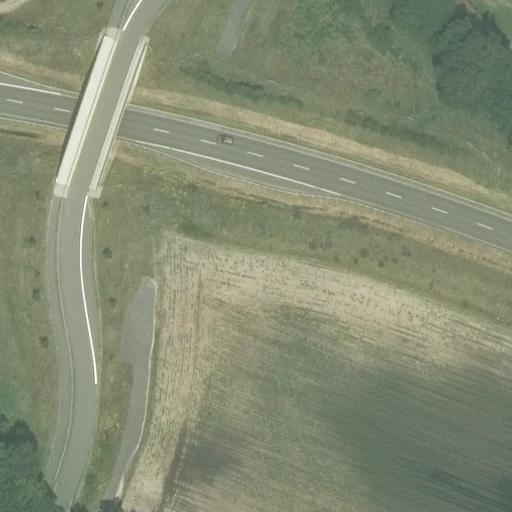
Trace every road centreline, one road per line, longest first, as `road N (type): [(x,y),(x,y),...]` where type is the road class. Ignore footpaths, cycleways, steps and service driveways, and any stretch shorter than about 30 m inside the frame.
road 1 (residential): [(57,511),(86,408),(71,279),(81,199),(131,50),(162,0)]
road 2 (primary): [(0,101),(205,141),(511,238)]
